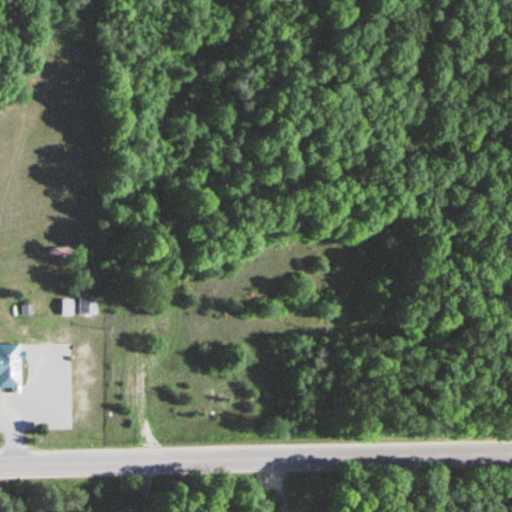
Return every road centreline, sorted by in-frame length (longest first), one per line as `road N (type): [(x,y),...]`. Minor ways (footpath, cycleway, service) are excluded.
road 1 (tertiary): [(0,463),(511,450)]
road 2 (track): [(42,0),(19,143),(0,194)]
road 3 (track): [(85,0),(86,25),(19,143)]
